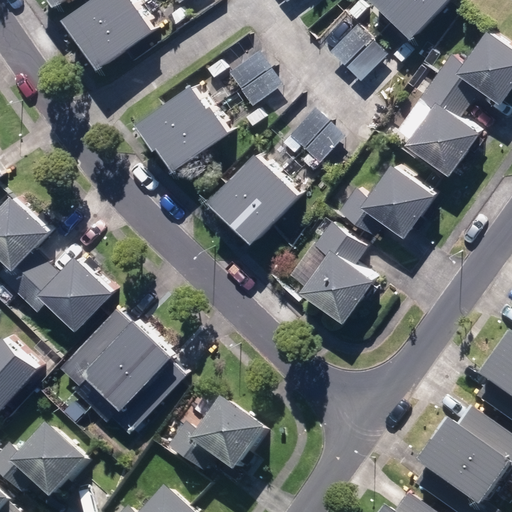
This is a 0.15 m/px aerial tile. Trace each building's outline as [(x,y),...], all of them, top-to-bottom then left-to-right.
[(106,0),(71,26),(105,74),(160,35),(136,0),(106,0)] [(376,0),(376,1),(398,21),(418,0),(376,0)] [(459,0),(418,0),(398,21),(420,42),(459,0)] [(350,13),(359,22),(370,10),(361,2),(350,13)] [(170,16),(177,26),(189,19),(183,9),(170,16)] [(347,67),(375,39),(360,24),(332,52),(347,67)] [(455,58),(440,79),(475,105),(485,90),(508,107),(511,101),(511,48),(495,36),(470,69),(455,58)] [(375,39),(347,67),(364,84),(392,56),(375,39)] [(396,55),(404,63),(414,53),(406,45),(396,55)] [(244,91),(275,69),(263,54),(233,75),(244,91)] [(210,70),(217,80),(229,71),(222,61),(210,70)] [(275,69),(244,91),(255,106),(286,85),(275,69)] [(465,121),(475,105),(440,79),(425,102),(440,113),(415,148),(456,179),(487,137),(465,121)] [(165,153),(216,117),(198,91),(145,130),(163,154),(165,153)] [(247,117),(255,127),(267,119),(260,108),(247,117)] [(307,150),(332,122),(316,108),(285,143),(297,154),(303,147),(307,150)] [(216,117),(165,153),(183,176),(237,137),(219,114),(216,117)] [(310,154),(305,160),(316,171),(348,136),(332,122),(307,150),(310,154)] [(216,206),(238,227),(283,179),(262,158),(216,206)] [(343,215),(378,240),(388,226),(411,242),(442,199),(398,168),(375,202),(359,191),(343,215)] [(283,179),(238,227),(260,248),(306,200),(283,179)] [(22,299),(51,267),(39,254),(57,235),(18,199),(0,218),(0,255),(17,271),(5,283),(22,299)] [(307,297),(351,328),(381,285),(357,268),(370,250),(335,226),(318,250),(333,260),(307,297)] [(51,267),(22,299),(40,316),(51,303),(84,334),(119,297),(81,260),(65,279),(51,267)] [(106,390),(155,339),(141,325),(138,327),(121,311),(66,369),(84,386),(92,377),(106,390)] [(511,331),(497,353),(511,363),(511,331)] [(155,339),(106,390),(124,407),(114,417),(135,436),(191,377),(178,364),(180,362),(155,339)] [(0,419),(1,420),(44,372),(10,341),(0,352),(0,419)] [(511,363),(497,353),(482,374),(493,382),(481,399),(511,420),(511,363)] [(449,419),(434,440),(498,484),(510,466),(511,467),(511,434),(473,407),(459,426),(449,419)] [(173,453),(206,479),(217,464),(241,481),(271,439),(229,409),(206,441),(190,429),(173,453)] [(37,487),(57,507),(93,469),(56,434),(27,463),(13,449),(0,463),(0,476),(25,501),(37,487)] [(92,454),(99,446),(86,434),(79,442),(92,454)] [(498,484),(434,440),(419,461),(429,468),(417,485),(454,511),(497,511),(484,503),(498,484)] [(387,503),(381,511),(435,511),(409,494),(397,511),(387,503)] [(190,511),(172,495),(156,511),(190,511)] [(0,511),(14,511),(15,511),(0,496),(0,511)]
